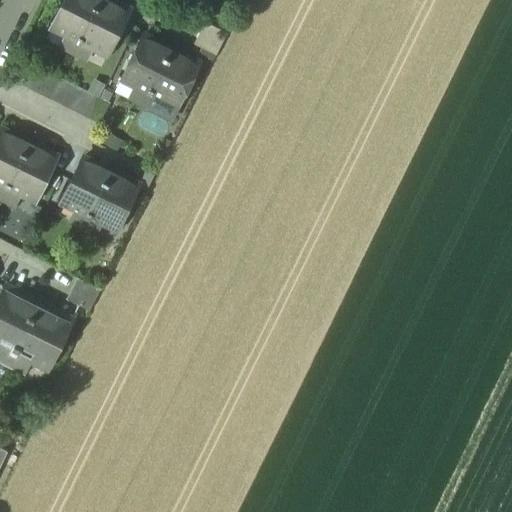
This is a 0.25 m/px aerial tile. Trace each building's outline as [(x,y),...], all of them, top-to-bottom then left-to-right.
[(100,0),(66,0),(53,28),(80,41),(100,0)] [(130,10),(109,0),(100,0),(80,41),(108,55),(130,10)] [(227,32),(206,22),(195,44),(216,55),(227,32)] [(172,49),(145,35),(124,79),(148,91),(151,92),(172,49)] [(172,49),(151,92),(178,105),(199,62),(172,49)] [(41,67),(29,62),(18,83),(30,89),(41,67)] [(41,67),(30,89),(41,94),(51,73),(41,67)] [(62,78),(51,73),(41,94),(51,99),(62,78)] [(73,83),(62,78),(51,99),(62,104),(73,83)] [(73,83),(62,104),(73,110),(83,88),(73,83)] [(95,94),(83,88),(73,110),(84,115),(95,94)] [(148,91),(142,103),(148,106),(148,105),(154,93),(151,92),(148,91)] [(178,105),(154,93),(148,105),(148,106),(172,118),(178,105)] [(111,102),(95,94),(84,115),(101,123),(111,102)] [(3,128),(0,133),(0,182),(8,187),(30,142),(3,128)] [(58,156),(30,142),(8,187),(36,201),(58,156)] [(112,171),(85,158),(63,202),(90,215),(112,171)] [(112,171),(90,215),(118,229),(140,184),(112,171)] [(100,289),(77,278),(67,299),(89,310),(100,289)] [(39,303),(6,287),(0,298),(0,343),(12,350),(5,364),(8,366),(39,303)] [(73,319),(39,303),(8,366),(12,367),(19,353),(33,360),(49,368),(73,319)] [(12,350),(0,343),(0,361),(5,364),(12,350)] [(33,360),(19,353),(12,367),(26,375),(33,360)]
